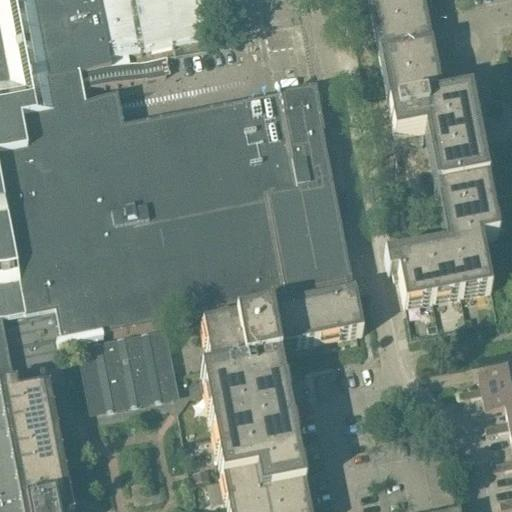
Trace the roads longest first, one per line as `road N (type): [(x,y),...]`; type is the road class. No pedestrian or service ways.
road 1 (residential): [(320,0),(387,362),(399,396),(450,432),(478,511)]
road 2 (residential): [(461,21),(444,45),(466,66),(484,57),(488,44),(485,31),(468,21)]
